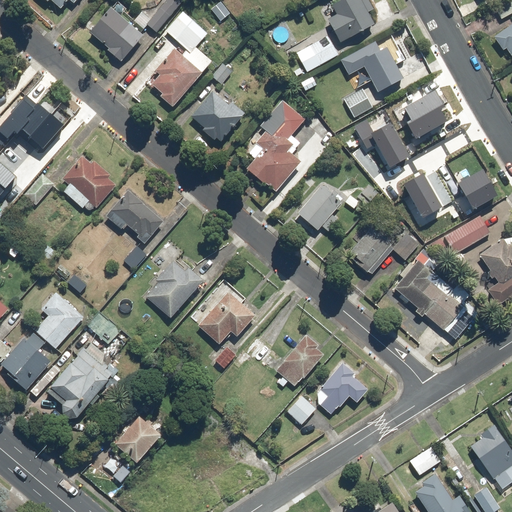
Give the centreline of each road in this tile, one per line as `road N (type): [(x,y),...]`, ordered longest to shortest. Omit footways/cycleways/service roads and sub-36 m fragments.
road 1 (residential): [(0,14),(435,393)]
road 2 (residential): [(250,511),(435,393)]
road 3 (residential): [(511,147),(427,0)]
